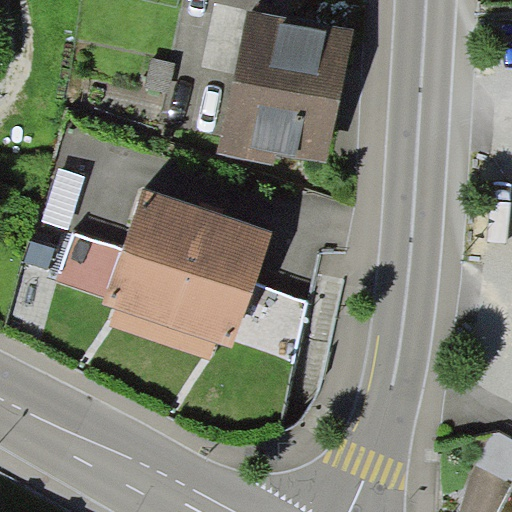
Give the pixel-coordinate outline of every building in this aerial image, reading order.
[(354,31),(246,10),(218,153),(275,165),(277,153),(328,163),(354,31)] [(176,64),(152,57),(145,86),(169,92),(176,64)] [(85,177),(59,168),(42,220),(68,229),(85,177)] [(273,230),(143,188),(122,248),(106,296),(104,304),(116,309),(111,324),(212,358),(218,342),(233,347),(235,340),(254,283),(273,230)] [(106,296),(122,248),(74,232),(58,281),(106,296)] [(54,248),(30,241),(24,262),(48,269),(54,248)] [(295,362),(309,301),(254,283),(235,340),(295,362)] [(511,511),(511,478),(495,511),(511,511)]
